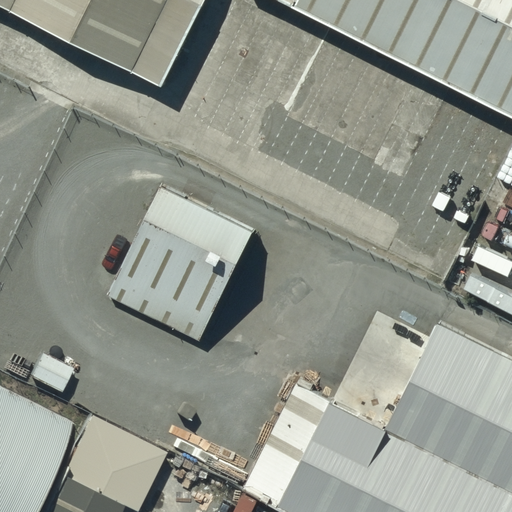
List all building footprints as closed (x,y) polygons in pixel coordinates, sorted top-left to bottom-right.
[(188,0),(46,0),(161,56),(188,0)] [(511,0),(327,0),(511,91),(511,0)] [(249,217),(140,158),(87,254),(195,314),(249,217)] [(248,476),(320,511),(511,511),(511,336),(431,297),(376,406),(301,370),(248,476)] [(41,351),(29,375),(59,391),(72,367),(41,351)] [(0,367),(0,511),(6,511),(63,399),(0,367)] [(154,467),(83,432),(42,511),(115,511),(120,503),(132,509),(154,467)]
